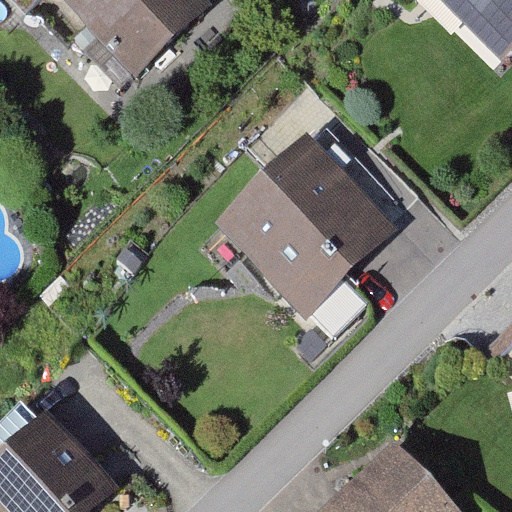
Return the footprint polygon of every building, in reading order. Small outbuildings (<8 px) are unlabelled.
[(0,0),(0,30),(16,46),(40,22),(127,109),(201,35),(166,0),(0,0)] [(511,0),(423,0),(414,10),(494,90),(511,71),(511,0)] [(296,169),(208,256),(299,347),(387,260),(296,169)] [(511,363),(487,387),(511,412),(511,363)] [(0,511),(98,511),(32,446),(27,451),(11,435),(0,445),(0,511)] [(415,511),(385,481),(352,511),(415,511)]
